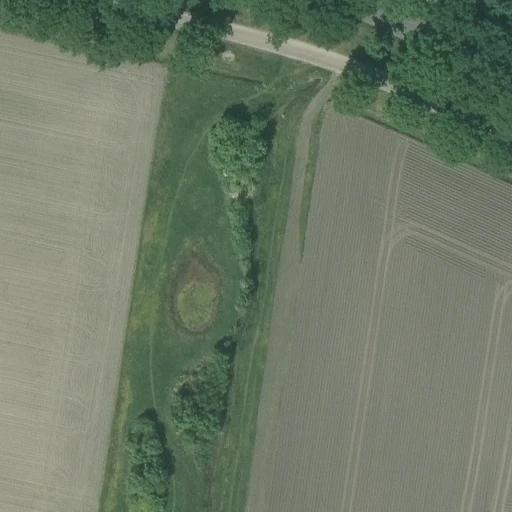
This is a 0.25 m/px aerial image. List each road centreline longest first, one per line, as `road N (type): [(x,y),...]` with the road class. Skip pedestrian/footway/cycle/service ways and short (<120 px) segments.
road 1 (unclassified): [(511,144),(333,60),(71,0)]
road 2 (secondary): [(511,76),(344,0)]
